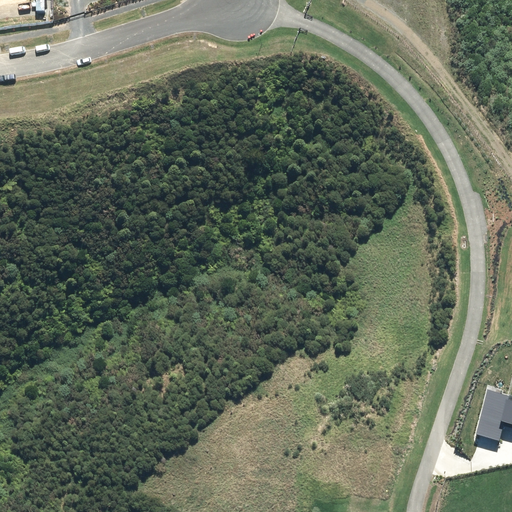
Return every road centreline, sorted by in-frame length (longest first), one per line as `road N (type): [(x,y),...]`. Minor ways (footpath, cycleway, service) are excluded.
road 1 (residential): [(219,5),(291,15),(338,41),(406,99),(441,144),(472,256),(468,318),(413,511)]
road 2 (track): [(511,170),(447,75),(361,0)]
road 3 (unclassified): [(219,5),(0,68)]
